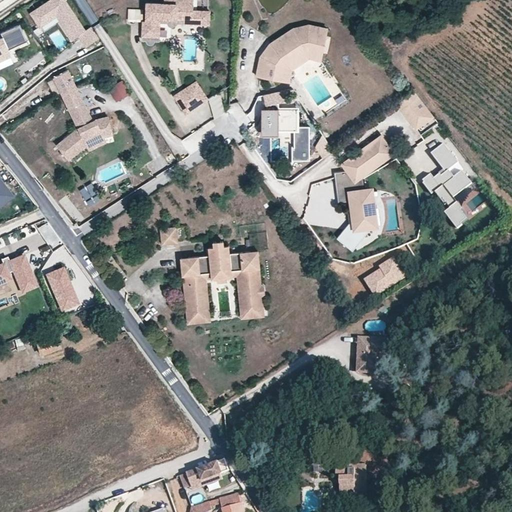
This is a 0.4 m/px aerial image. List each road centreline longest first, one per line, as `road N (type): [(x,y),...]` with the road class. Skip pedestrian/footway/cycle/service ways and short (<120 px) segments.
road 1 (unclassified): [(70,238),(221,449)]
road 2 (residential): [(196,160),(170,141),(82,0)]
road 3 (residential): [(221,449),(56,511)]
road 4 (residential): [(196,160),(70,238)]
